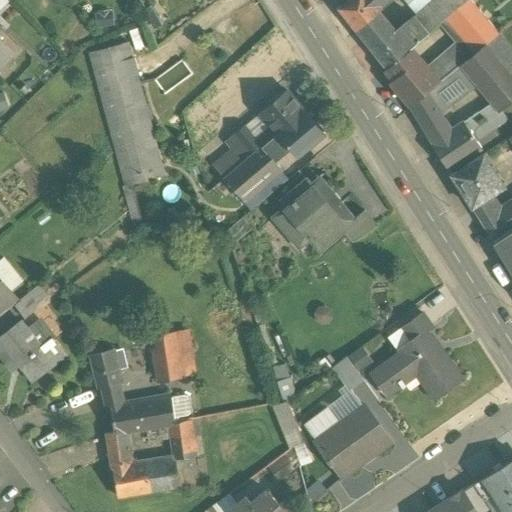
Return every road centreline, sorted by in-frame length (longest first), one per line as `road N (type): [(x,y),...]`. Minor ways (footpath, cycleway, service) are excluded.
road 1 (primary): [(511,347),(289,0)]
road 2 (residential): [(368,511),(511,418)]
